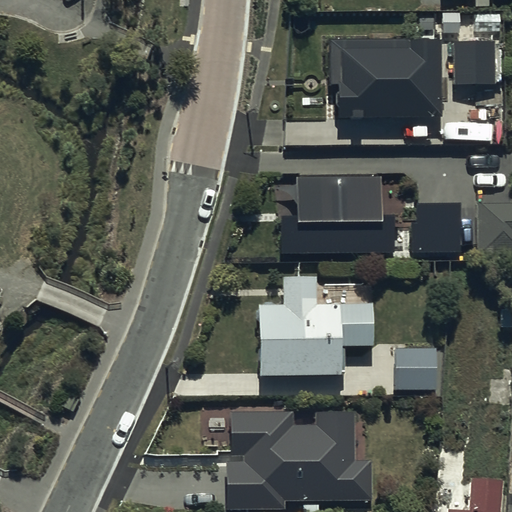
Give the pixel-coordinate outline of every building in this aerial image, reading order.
[(410,47),(327,49),(328,92),(338,92),(338,121),(366,121),(366,126),(441,125),(439,51),(410,52),(410,47)] [(494,49),(450,49),(451,91),(495,90),(494,49)] [(381,177),(297,177),(297,215),(281,215),(281,252),(395,252),(395,215),(381,215),(381,177)] [(459,204),(412,204),(413,252),(460,252),(459,204)] [(511,208),(476,210),(477,259),(511,258),(511,208)] [(281,313),(258,313),(258,384),(338,384),(338,355),(371,355),(371,312),(316,312),(316,285),(281,285),(281,313)] [(435,355),(393,355),(393,398),(435,398),(435,355)] [(465,408),(445,408),(445,449),(464,449),(465,408)] [(294,411),(231,411),(231,455),(244,455),(244,462),(226,462),(226,509),(285,509),(285,501),(373,501),(373,459),(356,459),(356,412),(316,412),(316,426),(294,426),(294,411)] [(501,511),(504,488),(469,484),(466,511),(501,511)]
